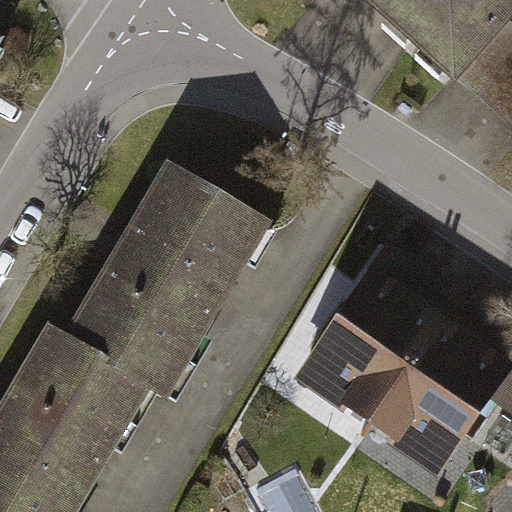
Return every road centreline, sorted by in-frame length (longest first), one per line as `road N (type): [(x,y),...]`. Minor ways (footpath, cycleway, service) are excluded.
road 1 (residential): [(138,13),(315,100),(511,226)]
road 2 (residential): [(0,232),(138,13)]
